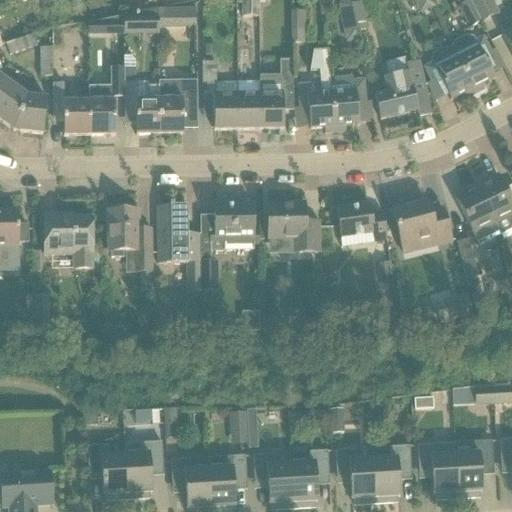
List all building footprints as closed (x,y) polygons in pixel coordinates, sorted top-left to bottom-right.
[(240,0),(240,17),(257,17),(257,0),(240,0)] [(416,0),(422,13),(433,8),(429,0),(416,0)] [(479,24),(467,0),(458,0),(459,2),(457,3),(460,8),(458,8),(469,29),(479,24)] [(467,0),(479,24),(496,15),(487,0),(467,0)] [(352,6),(352,9),(357,32),(369,29),(363,4),(352,6)] [(358,35),(357,32),(352,9),(341,12),(346,38),(358,35)] [(122,17),(122,18),(122,36),(155,35),(158,35),(158,29),(157,10),(122,17)] [(173,10),(157,10),(158,29),(173,29),(173,10)] [(289,13),(289,33),(303,33),(302,13),(289,13)] [(502,37),(510,51),(511,55),(511,23),(499,30),(502,37)] [(99,25),(87,25),(87,35),(99,35),(99,25)] [(6,45),(9,56),(35,47),(32,36),(6,45)] [(453,43),(450,48),(474,96),(483,91),(481,87),(493,80),(491,75),(498,71),(482,39),(474,43),(471,38),(464,37),(453,43)] [(474,96),(450,48),(449,49),(445,49),(442,49),(440,50),(438,51),(434,53),(433,54),(431,56),(429,61),(431,65),(423,70),(431,84),(438,80),(450,102),(463,96),(465,101),(474,96)] [(39,49),(40,79),(51,78),(51,49),(39,49)] [(334,134),(329,80),(324,64),(328,63),(326,52),(321,52),(319,51),(312,52),(308,73),(318,72),(319,85),(320,96),(311,97),(309,86),(296,87),(299,111),(307,110),(309,131),(323,130),(324,135),(334,134)] [(278,77),(259,77),(259,82),(259,96),(259,132),(283,131),(282,111),(293,111),(292,62),(278,62),(278,77)] [(385,95),(373,98),(379,122),(417,113),(414,99),(426,96),(421,77),(418,63),(405,66),(406,74),(382,80),(385,95)] [(237,132),(236,96),(235,83),(215,83),(215,64),(202,64),(203,118),(213,118),(213,132),(237,132)] [(110,88),(88,89),(88,104),(89,138),(114,138),(114,118),(114,104),(114,99),(123,99),(123,69),(110,69),(110,88)] [(134,69),(123,69),(123,99),(135,99),(135,103),(135,117),(135,137),(158,137),(158,102),(158,87),(147,87),(147,83),(134,83),(134,69)] [(350,78),(329,80),(334,134),(344,134),(344,128),(358,127),(356,106),(365,105),(363,82),(351,83),(350,78)] [(0,102),(11,88),(0,79),(0,102)] [(259,82),(235,83),(236,96),(237,132),(259,132),(259,96),(259,82)] [(171,84),(158,84),(158,87),(158,102),(158,137),(182,137),(182,104),(197,104),(196,84),(171,84)] [(63,100),(63,86),(52,86),(52,100),(63,100)] [(0,102),(0,124),(13,133),(26,99),(11,88),(0,102)] [(26,99),(13,133),(42,137),(46,101),(26,99)] [(88,104),(62,105),(63,118),(63,138),(89,138),(88,104)] [(476,189),(494,225),(504,220),(506,224),(511,226),(511,206),(498,178),(476,189)] [(499,237),(494,225),(476,189),(454,200),(477,247),(499,237)] [(213,239),(199,240),(200,295),(216,295),(215,264),(210,264),(210,252),(253,252),(253,247),(258,247),(258,235),(253,235),(253,208),(248,208),(248,203),(238,203),(238,208),(213,208),(213,239)] [(391,212),(396,232),(402,256),(451,244),(442,210),(429,214),(426,203),(391,212)] [(319,255),(319,224),(304,225),(304,205),(298,205),(298,209),(267,209),(267,242),(291,242),(291,256),(319,255)] [(200,295),(199,240),(199,237),(187,237),(186,209),(172,209),(172,207),(169,207),(169,209),(156,209),(156,230),(157,267),(187,266),(187,295),(200,295)] [(372,236),(373,245),(386,243),(382,215),(370,216),(369,207),(335,211),(339,241),(372,236)] [(151,232),(137,232),(137,213),(107,214),(107,234),(107,254),(126,254),(133,254),(134,275),(152,275),(152,265),(151,232)] [(0,265),(18,265),(17,214),(0,214),(0,265)] [(71,271),(92,271),(91,240),(91,220),(59,221),(59,217),(43,217),(44,258),(71,257),(71,271)] [(455,245),(464,280),(475,277),(467,242),(455,245)] [(389,264),(377,266),(379,279),(391,278),(389,264)] [(466,296),(449,300),(455,321),(471,317),(471,316),(466,296)] [(34,297),(34,328),(48,328),(48,297),(34,297)] [(394,314),(383,315),(385,329),(396,328),(394,314)] [(262,317),(262,332),(284,332),(284,317),(262,317)] [(34,328),(33,328),(33,338),(45,338),(50,337),(49,328),(48,328),(34,328)] [(493,407),(492,389),(474,390),(474,408),(493,407)] [(511,407),(511,389),(492,389),(493,407),(511,407)] [(432,400),(413,401),(414,412),(432,411),(432,400)] [(316,408),(316,420),(328,419),(328,408),(316,408)] [(157,426),(157,410),(134,411),(135,430),(148,429),(148,426),(157,426)] [(329,412),(330,423),(342,423),(341,411),(329,412)] [(83,413),(83,422),(94,422),(94,413),(83,413)] [(235,415),(235,425),(246,425),(246,415),(235,415)] [(511,441),(499,443),(500,469),(511,468),(511,441)] [(471,444),(453,445),(454,457),(457,501),(478,500),(478,494),(480,494),(479,471),(492,470),(491,443),(471,444)] [(124,446),(124,458),(127,502),(148,501),(148,495),(150,495),(149,471),(162,470),(160,444),(124,446)] [(457,501),(454,457),(453,445),(416,448),(418,474),(431,473),(433,497),(435,497),(435,503),(457,501)] [(127,502),(124,458),(110,459),(106,447),(86,448),(88,475),(101,474),(102,498),(105,497),(105,504),(127,502)] [(386,462),(372,462),(375,506),(396,505),(396,499),(398,499),(397,475),(410,475),(408,448),(388,449),(386,462)] [(375,506),(372,462),(358,463),(354,453),(354,451),(334,453),(336,479),(349,478),(350,502),(353,502),(353,508),(375,506)] [(306,454),(289,455),(290,467),(292,511),(314,510),(313,504),(316,504),(314,480),(328,480),(326,453),(306,454)] [(272,456),(252,458),(253,484),(267,483),(268,507),(271,507),(270,511),(282,511),(292,511),(290,467),(275,468),(272,458),(272,456)] [(224,459),(207,460),(208,472),(209,511),(231,511),(231,509),(234,509),(232,485),(245,485),(244,458),(224,459)] [(190,461),(170,463),(171,489),(185,488),(186,511),(189,511),(188,511),(209,511),(208,472),(207,460),(190,461)] [(35,511),(35,508),(51,507),(49,474),(0,477),(0,483),(2,510),(8,510),(8,511),(35,511)]
